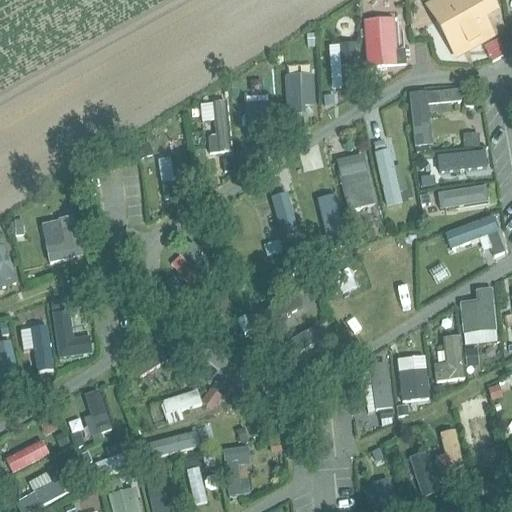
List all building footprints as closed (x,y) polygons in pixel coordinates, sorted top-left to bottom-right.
[(492,7),(487,0),(444,0),(429,9),(456,58),(492,37),(479,14),(492,7)] [(396,20),(365,23),(369,70),(399,68),(396,20)] [(486,51),(493,64),(504,58),(496,45),(486,51)] [(355,47),(339,48),(339,50),(342,93),(358,92),(355,47)] [(312,79),(288,80),(290,118),(306,117),(305,109),(313,109),(312,79)] [(458,94),(408,99),(413,151),(414,150),(415,158),(431,157),(430,149),(431,149),(428,109),(459,106),(458,94)] [(241,118),(272,118),(272,98),(241,99),(241,118)] [(464,109),(474,109),(474,99),(464,98),(464,109)] [(332,99),(323,100),(324,109),(333,108),(332,99)] [(217,140),(208,141),(210,157),(232,155),(227,105),(213,107),(213,108),(215,124),(217,140)] [(377,111),(363,112),(364,136),(378,135),(377,111)] [(478,150),(478,137),(468,137),(469,150),(478,150)] [(383,144),(373,146),(375,155),(385,153),(383,144)] [(137,149),(142,162),(153,158),(149,145),(137,149)] [(297,152),(302,173),(321,169),(316,148),(297,152)] [(249,164),(259,157),(254,150),(244,156),(249,164)] [(389,154),(374,158),(385,208),(400,205),(389,154)] [(485,156),(438,161),(439,176),(487,171),(485,156)] [(365,158),(338,163),(351,215),(378,208),(365,158)] [(174,186),(162,188),(164,203),(190,199),(184,160),(170,162),(174,186)] [(231,164),(223,164),(224,176),(233,175),(231,164)] [(485,190),(438,198),(441,213),(487,206),(485,190)] [(429,197),(418,199),(420,209),(430,207),(429,197)] [(286,198),(271,202),(272,207),(278,227),(282,241),(297,236),(286,198)] [(334,200),(317,204),(330,253),(346,249),(334,200)] [(77,219),(40,227),(46,250),(51,268),(86,259),(77,219)] [(491,220),(446,238),(452,252),(485,239),(490,250),(501,246),(491,220)] [(23,223),(14,224),(15,240),(24,240),(23,223)] [(279,244),(263,248),(265,255),(281,251),(279,244)] [(0,283),(2,292),(16,287),(3,245),(0,245),(0,283)] [(501,246),(490,250),(493,260),(505,255),(501,246)] [(194,247),(172,267),(194,291),(216,271),(194,247)] [(389,275),(406,272),(401,249),(384,253),(389,275)] [(428,273),(436,286),(446,279),(437,267),(428,273)] [(343,275),(349,292),(363,286),(356,270),(343,275)] [(495,334),(491,292),(475,294),(476,305),(459,307),(462,338),(495,334)] [(216,320),(232,309),(221,293),(205,304),(216,320)] [(296,298),(258,317),(264,329),(302,310),(296,298)] [(61,304),(51,306),(52,314),(62,312),(61,304)] [(69,317),(52,319),(58,362),(91,358),(89,342),(73,344),(69,317)] [(7,327),(0,329),(3,339),(9,337),(7,327)] [(272,329),(261,335),(264,341),(268,349),(280,344),(276,335),(272,329)] [(317,330),(286,348),(293,360),(324,342),(317,330)] [(47,331),(32,333),(21,335),(24,355),(35,353),(38,376),(53,374),(47,331)] [(447,367),(435,368),(438,385),(466,383),(462,339),(445,341),(447,367)] [(10,346),(0,348),(0,378),(3,391),(19,387),(10,346)] [(474,352),(465,353),(466,358),(467,367),(467,368),(473,367),(477,367),(475,352),(474,352)] [(161,353),(133,370),(140,381),(168,365),(161,353)] [(386,369),(370,371),(376,415),(392,412),(386,369)] [(429,372),(401,375),(404,405),(432,402),(429,372)] [(174,382),(180,393),(188,389),(182,378),(174,382)] [(40,380),(28,382),(29,390),(41,389),(40,380)] [(433,389),(434,398),(444,397),(443,388),(433,389)] [(491,405),(500,402),(496,389),(487,391),(491,405)] [(211,391),(202,403),(212,411),(221,399),(211,391)] [(99,395),(85,400),(91,419),(98,438),(112,433),(99,395)] [(197,397),(161,400),(164,428),(181,426),(180,413),(199,411),(197,397)] [(396,409),(398,420),(408,419),(407,408),(396,409)] [(492,417),(468,421),(478,473),(501,468),(492,417)] [(241,445),(248,442),(244,431),(237,434),(241,445)] [(60,451),(69,447),(64,435),(55,439),(60,451)] [(445,459),(435,461),(440,481),(455,478),(453,473),(463,470),(454,435),(440,438),(445,459)] [(83,448),(79,436),(70,439),(74,452),(83,448)] [(194,436),(149,447),(153,462),(198,450),(194,436)] [(280,448),(278,438),(267,440),(270,450),(280,448)] [(42,446),(6,464),(13,477),(48,459),(42,446)] [(248,450),(225,454),(231,504),(243,502),(239,465),(250,462),(248,450)] [(92,466),(88,455),(80,459),(84,469),(92,466)] [(110,462),(96,468),(101,481),(133,469),(128,456),(110,462)] [(424,458),(409,463),(422,502),(437,497),(424,458)] [(197,459),(182,462),(185,473),(199,470),(197,459)] [(198,472),(187,475),(195,509),(207,506),(198,472)] [(459,486),(466,484),(463,472),(456,474),(459,486)] [(471,484),(480,482),(478,473),(469,475),(471,484)] [(35,497),(15,508),(17,511),(37,511),(66,497),(59,484),(52,488),(47,477),(29,486),(35,497)] [(174,511),(167,480),(146,485),(152,511),(174,511)] [(103,491),(105,499),(123,493),(119,483),(107,487),(108,489),(103,491)] [(396,511),(389,491),(366,500),(371,511),(396,511)] [(139,511),(134,493),(108,500),(111,511),(139,511)] [(412,496),(402,500),(406,509),(415,505),(412,496)]
